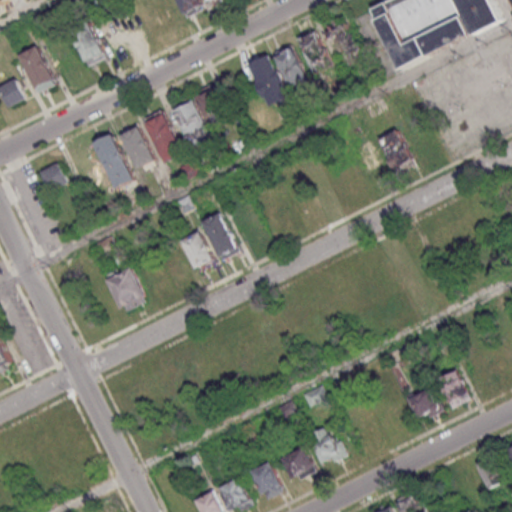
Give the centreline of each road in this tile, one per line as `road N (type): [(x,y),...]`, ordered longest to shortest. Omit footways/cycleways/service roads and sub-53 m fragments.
road 1 (residential): [(511,154),(0,413)]
road 2 (residential): [(304,0),(0,154)]
road 3 (residential): [(149,511),(0,209)]
road 4 (residential): [(511,409),(310,511)]
